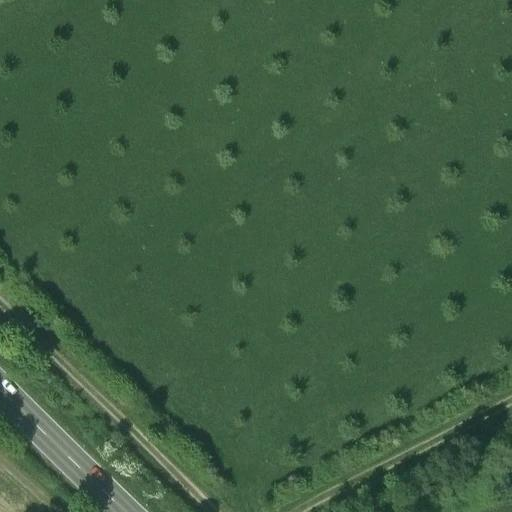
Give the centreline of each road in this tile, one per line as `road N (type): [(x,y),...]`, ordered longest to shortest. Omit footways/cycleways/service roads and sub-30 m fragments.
road 1 (track): [(217,511),(0,298)]
road 2 (primary): [(149,511),(0,369)]
road 3 (track): [(337,511),(511,423)]
